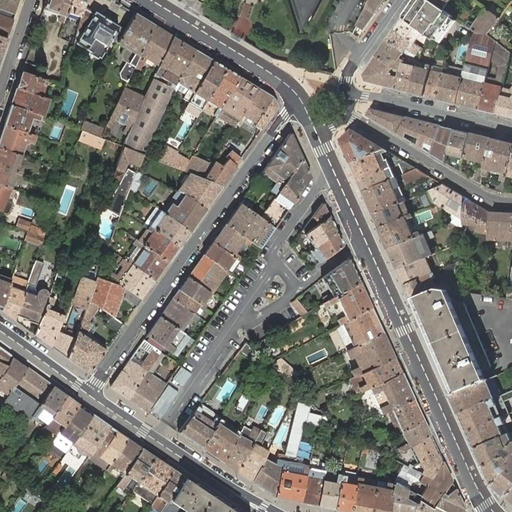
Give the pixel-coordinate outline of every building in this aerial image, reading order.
[(19,0),(0,0),(0,9),(15,14),(19,0)] [(45,0),(43,9),(60,15),(58,21),(63,22),(65,17),(67,12),(69,5),(69,4),(67,3),(68,0),(45,0)] [(68,0),(67,3),(69,4),(69,5),(75,7),(73,14),(80,17),(83,8),(84,2),(85,0),(68,0)] [(299,0),(303,10),(315,11),(320,0),(299,0)] [(385,0),(371,0),(368,7),(376,13),(385,0)] [(429,36),(434,40),(435,38),(443,28),(444,29),(453,16),(445,10),(430,0),(415,0),(403,18),(429,36)] [(430,0),(445,10),(447,7),(451,0),(430,0)] [(75,7),(69,5),(67,12),(73,14),(75,7)] [(376,13),(368,7),(354,34),(359,37),(376,13)] [(80,17),(77,29),(82,32),(78,38),(78,39),(76,43),(91,52),(90,54),(96,58),(97,56),(99,57),(110,39),(116,43),(117,42),(123,32),(117,28),(118,26),(95,12),(93,14),(83,8),(80,17)] [(488,34),(499,20),(500,18),(486,9),(475,24),(470,21),(467,26),(477,32),(488,34)] [(466,11),(462,17),(466,20),(470,14),(466,11)] [(153,25),(134,13),(123,32),(117,42),(125,47),(122,51),(122,52),(122,53),(121,54),(121,55),(122,55),(122,56),(122,57),(122,58),(123,59),(123,60),(124,60),(126,62),(121,71),(122,76),(127,79),(134,67),(139,56),(139,54),(153,25)] [(0,25),(10,29),(13,20),(0,15),(0,25)] [(443,28),(435,38),(439,41),(446,30),(449,32),(458,19),(453,16),(444,29),(443,28)] [(419,38),(426,43),(429,36),(403,18),(395,29),(415,43),(419,38)] [(488,34),(497,41),(504,47),(509,42),(496,31),(502,23),(499,20),(488,34)] [(0,36),(7,38),(10,29),(0,25),(0,36)] [(170,35),(153,25),(139,54),(139,56),(134,67),(141,70),(147,58),(156,64),(159,65),(173,36),(170,35)] [(419,52),(421,54),(423,48),(422,47),(415,43),(395,29),(387,40),(405,52),(408,48),(417,54),(419,52)] [(486,69),(490,70),(497,41),(488,34),(477,32),(474,35),(465,72),(463,78),(483,82),(486,69)] [(122,146),(123,147),(143,154),(149,140),(172,90),(173,89),(157,81),(182,42),(173,36),(159,65),(152,78),(145,92),(144,97),(130,127),(127,135),(122,146)] [(406,57),(408,54),(405,52),(387,40),(377,55),(393,67),(400,72),(404,63),(405,61),(401,58),(403,54),(406,57)] [(486,83),(479,110),(496,113),(503,88),(503,87),(506,76),(504,47),(497,41),(492,61),(499,67),(497,78),(488,76),(486,83)] [(195,50),(182,42),(157,81),(173,89),(174,87),(176,82),(177,79),(195,50)] [(439,44),(435,54),(441,56),(444,46),(439,44)] [(213,61),(195,50),(177,79),(176,82),(188,89),(185,94),(182,98),(189,101),(193,93),(194,92),(213,61)] [(365,81),(396,89),(399,78),(389,75),(389,73),(393,67),(377,55),(363,75),(365,81)] [(226,69),(213,61),(194,92),(193,93),(189,101),(188,103),(201,111),(202,108),(207,101),(210,95),(226,69)] [(25,62),(22,71),(38,76),(41,68),(25,62)] [(396,89),(410,92),(417,66),(417,63),(415,63),(415,65),(404,63),(400,72),(399,78),(396,89)] [(410,92),(424,96),(431,65),(428,64),(428,65),(427,68),(417,66),(410,92)] [(424,96),(437,99),(444,72),(434,70),(435,66),(431,65),(424,96)] [(389,75),(399,78),(400,72),(393,67),(389,73),(389,75)] [(240,77),(226,69),(210,95),(207,101),(217,108),(213,115),(216,116),(221,108),(222,106),(240,77)] [(457,104),(479,110),(486,83),(488,76),(490,70),(486,69),(483,82),(463,78),(457,104)] [(38,76),(22,71),(16,88),(40,96),(44,82),(49,83),(50,80),(45,79),(38,76)] [(437,99),(457,104),(463,78),(465,72),(461,71),(460,77),(452,75),(444,72),(437,99)] [(258,88),(240,77),(222,106),(240,117),(242,114),(258,88)] [(188,89),(176,82),(174,87),(177,89),(185,94),(188,89)] [(123,133),(127,135),(130,127),(144,97),(124,87),(109,118),(106,127),(109,128),(113,119),(126,125),(123,133)] [(40,96),(16,88),(10,104),(39,114),(41,115),(47,98),(41,96),(40,96)] [(272,97),(258,88),(242,114),(240,117),(239,120),(237,123),(240,124),(244,119),(246,116),(256,122),(261,114),(272,97)] [(503,88),(496,113),(511,117),(511,93),(510,96),(507,96),(509,89),(503,88)] [(274,98),(272,97),(261,114),(256,122),(254,125),(261,130),(278,107),(274,98)] [(217,108),(207,101),(202,108),(213,115),(217,108)] [(43,121),(44,116),(41,115),(39,114),(10,104),(3,125),(25,132),(30,118),(37,120),(38,119),(43,121)] [(221,108),(219,111),(237,123),(239,120),(240,117),(222,106),(221,108)] [(367,115),(397,133),(405,117),(371,108),(367,115)] [(256,122),(246,116),(244,119),(254,125),(256,122)] [(424,149),(431,154),(436,140),(442,126),(434,124),(405,117),(397,133),(424,149)] [(82,128),(101,136),(104,129),(84,119),(81,127),(82,128)] [(3,125),(0,135),(0,147),(20,154),(25,140),(32,143),(35,135),(25,132),(3,125)] [(436,140),(431,154),(448,164),(452,144),(456,129),(442,126),(436,140)] [(79,138),(101,147),(102,144),(104,138),(101,136),(82,128),(79,138)] [(465,157),(471,133),(456,129),(452,144),(448,164),(451,166),(454,154),(457,155),(454,167),(461,172),(465,157)] [(351,162),(385,149),(353,130),(341,140),(351,162)] [(473,179),(481,184),(483,176),(485,169),(487,163),(493,138),(471,133),(465,157),(483,162),(481,167),(479,166),(478,166),(477,167),(476,167),(476,168),(473,179)] [(289,134),(261,172),(276,182),(270,190),(276,194),(281,186),(301,157),(290,134),(289,134)] [(102,144),(109,146),(111,141),(104,138),(102,144)] [(499,179),(496,190),(504,193),(505,186),(506,182),(508,175),(510,168),(511,158),(511,142),(493,138),(487,163),(485,169),(483,176),(489,177),(490,172),(491,170),(491,166),(503,169),(502,174),(502,175),(501,180),(499,179)] [(97,159),(116,166),(122,151),(109,146),(102,144),(101,147),(97,159)] [(164,146),(157,160),(170,165),(177,153),(164,146)] [(0,147),(0,166),(19,173),(21,166),(17,165),(20,154),(0,147)] [(116,166),(112,177),(119,179),(121,180),(105,207),(123,207),(130,189),(135,174),(127,169),(123,175),(122,174),(127,159),(139,164),(143,154),(123,147),(122,149),(122,151),(116,166)] [(388,151),(385,149),(351,162),(359,181),(392,167),(388,158),(386,159),(384,153),(388,151)] [(214,161),(212,165),(204,179),(222,185),(236,165),(241,159),(231,151),(226,157),(228,159),(222,166),(214,161)] [(177,153),(170,165),(183,170),(189,161),(177,153)] [(395,155),(388,158),(392,167),(399,164),(405,161),(395,155)] [(192,157),(189,161),(183,170),(190,173),(204,179),(212,165),(192,157)] [(310,176),(301,157),(281,186),(276,194),(273,198),(265,209),(260,217),(275,227),(287,209),(310,176)] [(418,169),(405,161),(399,164),(404,174),(418,169)] [(0,185),(8,188),(9,188),(12,177),(17,179),(19,173),(0,166),(0,185)] [(491,170),(490,172),(502,175),(502,174),(503,169),(491,166),(491,170)] [(392,167),(359,181),(364,191),(397,177),(399,176),(397,173),(395,174),(392,167)] [(429,175),(418,169),(404,174),(408,184),(429,175)] [(142,174),(137,171),(135,174),(130,189),(135,192),(142,174)] [(204,179),(190,173),(178,191),(180,192),(185,194),(206,209),(222,185),(204,179)] [(397,177),(364,191),(374,214),(405,201),(406,200),(405,197),(400,199),(393,183),(398,180),(397,177)] [(405,197),(398,180),(393,183),(400,199),(405,197)] [(454,190),(444,184),(430,191),(435,205),(443,208),(454,190)] [(0,185),(0,210),(1,211),(6,213),(8,212),(10,204),(10,201),(4,200),(8,188),(0,185)] [(463,196),(454,190),(443,208),(453,214),(451,216),(453,220),(452,222),(456,225),(458,227),(462,226),(462,224),(462,219),(463,196)] [(190,231),(206,209),(185,194),(180,192),(171,204),(165,214),(190,231)] [(36,209),(40,198),(30,195),(27,206),(36,209)] [(477,204),(463,196),(462,219),(462,224),(475,226),(477,204)] [(405,201),(374,214),(380,228),(412,214),(417,212),(415,208),(409,211),(405,201)] [(251,242),(260,248),(267,238),(275,227),(260,217),(250,210),(240,203),(225,224),(251,242)] [(255,203),(250,210),(260,217),(265,209),(255,203)] [(328,216),(323,203),(313,215),(312,217),(302,230),(305,233),(304,234),(315,247),(336,231),(328,216)] [(475,232),(474,237),(477,237),(478,233),(480,233),(479,244),(488,244),(489,238),(490,212),(477,204),(475,226),(475,232)] [(144,223),(149,226),(179,247),(190,231),(165,214),(160,210),(155,207),(144,223)] [(511,213),(490,212),(489,238),(493,238),(493,231),(502,232),(502,239),(511,239),(511,213)] [(412,214),(380,228),(389,248),(421,235),(420,231),(413,234),(407,220),(413,217),(412,214)] [(413,234),(420,231),(413,217),(407,220),(413,234)] [(18,219),(16,227),(29,231),(32,223),(18,219)] [(29,231),(38,235),(42,221),(33,219),(32,223),(29,231)] [(249,245),(251,242),(225,224),(212,242),(238,260),(241,257),(235,253),(243,241),(249,245)] [(179,247),(149,226),(147,230),(139,241),(143,244),(145,246),(168,262),(179,247)] [(38,235),(29,231),(25,241),(34,244),(41,246),(44,237),(38,235)] [(315,247),(310,250),(319,262),(323,260),(342,245),(336,231),(315,247)] [(434,237),(431,231),(421,235),(389,248),(397,269),(426,257),(430,256),(428,250),(429,247),(427,242),(428,239),(434,237)] [(139,241),(136,239),(133,244),(137,246),(126,261),(132,265),(154,281),(168,262),(145,246),(143,244),(139,241)] [(235,253),(241,257),(249,245),(243,241),(235,253)] [(227,271),(230,273),(239,261),(238,260),(212,242),(204,254),(227,271)] [(97,243),(95,251),(105,254),(106,252),(108,248),(108,247),(97,243)] [(209,292),(211,294),(227,271),(204,254),(188,277),(209,292)] [(397,269),(405,285),(433,273),(432,270),(428,272),(423,262),(427,260),(426,257),(397,269)] [(126,261),(124,259),(120,264),(124,266),(128,269),(120,280),(116,277),(114,280),(122,286),(124,288),(141,299),(154,281),(132,265),(126,261)] [(333,297),(359,281),(348,259),(332,271),(321,279),(331,294),(323,298),(325,302),(328,300),(333,297)] [(428,272),(432,270),(427,260),(423,262),(428,272)] [(27,320),(38,324),(49,296),(47,295),(48,295),(48,294),(48,293),(48,292),(47,292),(47,291),(46,290),(46,289),(45,289),(44,289),(44,288),(43,288),(42,288),(41,288),(40,288),(40,289),(39,289),(38,290),(38,291),(37,291),(37,292),(35,289),(43,265),(35,262),(24,292),(16,315),(27,319),(27,320)] [(128,269),(124,266),(116,277),(120,280),(128,269)] [(106,274),(100,269),(95,281),(95,282),(88,299),(99,307),(114,317),(123,292),(126,294),(124,298),(136,306),(141,299),(124,288),(122,286),(104,279),(106,274)] [(405,285),(411,299),(417,296),(437,288),(447,289),(459,291),(460,282),(442,281),(442,284),(436,283),(435,284),(433,279),(434,279),(435,276),(434,273),(433,273),(405,285)] [(0,310),(14,320),(16,315),(24,292),(19,290),(23,280),(13,276),(11,279),(9,287),(0,310)] [(73,305),(85,309),(85,308),(88,299),(95,282),(95,281),(84,277),(73,305)] [(179,289),(205,308),(207,305),(205,303),(202,302),(209,292),(188,277),(179,289)] [(0,309),(0,310),(9,287),(11,279),(8,278),(6,282),(0,280),(0,309)] [(371,307),(359,281),(333,297),(328,300),(325,302),(323,303),(332,323),(337,320),(339,324),(342,323),(371,307)] [(454,384),(458,392),(486,380),(483,372),(482,370),(491,366),(464,302),(452,300),(451,299),(447,289),(437,288),(417,296),(420,305),(422,310),(450,375),(454,384)] [(203,310),(205,308),(179,289),(173,298),(194,313),(199,307),(203,310)] [(205,303),(211,294),(209,292),(202,302),(205,303)] [(34,334),(50,346),(55,335),(61,317),(63,314),(49,309),(53,298),(49,296),(38,324),(34,334)] [(160,316),(180,331),(189,319),(195,323),(199,317),(194,313),(173,298),(160,316)] [(73,345),(67,358),(89,373),(106,350),(85,335),(93,324),(90,321),(99,307),(88,299),(85,308),(85,309),(81,320),(78,330),(73,345)] [(382,332),(371,307),(342,323),(354,347),(382,332)] [(114,317),(111,315),(105,324),(118,333),(124,324),(114,317)] [(189,350),(193,345),(195,342),(186,336),(180,331),(160,316),(146,335),(173,354),(181,343),(189,350)] [(55,335),(50,346),(67,358),(73,345),(75,338),(57,330),(55,335)] [(394,357),(382,332),(354,347),(347,350),(349,354),(353,352),(356,350),(363,365),(360,366),(352,370),(354,376),(361,373),(394,357)] [(110,387),(128,399),(154,361),(160,352),(161,352),(143,339),(139,346),(148,353),(139,366),(129,359),(110,387)] [(244,345),(239,351),(250,360),(253,356),(256,359),(258,355),(250,347),(245,343),(244,345)] [(0,376),(12,356),(0,347),(0,376)] [(356,350),(353,352),(360,366),(363,365),(356,350)] [(28,367),(12,356),(0,376),(0,388),(1,389),(0,390),(0,406),(3,402),(6,398),(28,367)] [(401,372),(394,357),(361,373),(354,376),(350,377),(357,393),(362,391),(369,388),(401,372)] [(128,399),(147,411),(166,384),(151,374),(158,364),(154,361),(128,399)] [(278,369),(287,377),(290,374),(293,371),(283,362),(278,369)] [(53,386),(28,367),(6,398),(3,402),(28,420),(31,416),(53,386)] [(413,398),(401,372),(369,388),(371,393),(378,407),(380,413),(388,410),(391,408),(413,398)] [(495,398),(487,379),(486,380),(458,392),(452,394),(460,413),(495,398)] [(66,395),(53,386),(31,416),(34,418),(36,416),(47,423),(66,395)] [(510,413),(505,401),(511,398),(511,390),(495,398),(460,413),(468,432),(503,416),(510,413)] [(79,404),(66,395),(47,423),(44,426),(57,435),(63,427),(79,404)] [(424,420),(413,398),(391,408),(400,426),(396,428),(398,432),(402,430),(424,420)] [(276,497),(300,501),(308,468),(308,466),(297,464),(293,463),(295,457),(290,456),(291,455),(299,419),(303,420),(319,425),(321,415),(308,412),(310,404),(298,402),(292,427),(286,450),(285,454),(285,455),(281,454),(278,453),(276,460),(276,464),(283,465),(280,470),(275,496),(276,497)] [(57,435),(52,442),(66,452),(72,444),(77,437),(93,414),(79,404),(63,427),(57,435)] [(201,447),(219,418),(199,405),(178,432),(201,447)] [(400,426),(391,408),(388,410),(396,428),(400,426)] [(503,416),(468,432),(475,448),(510,433),(511,431),(511,418),(510,413),(503,416)] [(110,427),(93,414),(77,437),(72,444),(76,447),(76,448),(76,449),(76,450),(77,450),(77,451),(77,452),(78,452),(79,453),(80,453),(80,454),(81,454),(82,454),(83,454),(84,454),(85,454),(86,454),(90,456),(110,427)] [(31,416),(28,420),(21,431),(26,435),(34,424),(31,422),(34,418),(31,416)] [(223,421),(219,418),(201,447),(224,462),(238,435),(240,432),(239,432),(241,429),(238,427),(236,430),(232,436),(219,427),(223,421)] [(291,455),(295,457),(303,420),(299,419),(291,455)] [(430,434),(424,420),(402,430),(398,432),(396,433),(402,445),(397,447),(399,452),(405,450),(408,447),(430,434)] [(232,436),(236,430),(223,421),(219,427),(232,436)] [(238,472),(260,429),(253,425),(251,429),(243,425),(241,429),(239,432),(240,432),(238,435),(224,462),(238,472)] [(128,439),(110,427),(90,456),(88,458),(106,470),(128,439)] [(267,433),(260,429),(238,472),(252,481),(261,464),(264,458),(268,451),(260,446),(267,433)] [(267,433),(260,446),(268,451),(274,437),(267,433)] [(511,436),(510,433),(475,448),(483,466),(500,459),(511,444),(511,436)] [(349,440),(334,434),(333,439),(348,443),(349,440)] [(408,447),(417,463),(418,463),(438,452),(430,434),(408,447)] [(142,448),(128,439),(106,470),(109,472),(113,466),(123,472),(120,476),(122,477),(142,448)] [(492,485),(492,486),(507,470),(511,463),(511,444),(500,459),(483,466),(492,485)] [(154,457),(142,448),(122,477),(117,485),(123,489),(125,486),(131,491),(132,490),(154,457)] [(443,461),(438,452),(418,463),(422,469),(420,473),(431,479),(443,461)] [(174,470),(154,457),(132,490),(150,502),(148,505),(150,506),(174,470)] [(273,469),(276,464),(264,458),(261,464),(273,469)] [(308,468),(300,501),(317,505),(322,481),(322,479),(326,465),(310,461),(308,466),(308,468)] [(451,479),(443,461),(431,479),(420,473),(410,468),(407,467),(403,464),(396,477),(394,482),(407,488),(408,489),(411,483),(417,482),(426,486),(426,485),(442,493),(446,495),(455,488),(451,479)] [(422,469),(418,463),(417,463),(412,466),(410,468),(420,473),(422,469)] [(492,486),(505,498),(511,490),(511,463),(507,470),(492,486)] [(252,481),(275,496),(280,470),(283,465),(276,464),(273,469),(261,464),(252,481)] [(317,505),(334,508),(339,483),(341,474),(337,473),(328,471),(329,466),(326,465),(322,479),(322,481),(317,505)] [(356,477),(357,474),(347,472),(348,468),(347,467),(343,466),(341,474),(339,483),(334,508),(350,511),(355,486),(355,484),(356,477)] [(185,478),(174,470),(150,506),(158,511),(161,511),(168,503),(185,478)] [(387,482),(376,480),(376,481),(375,488),(369,511),(388,511),(391,496),(389,495),(390,491),(393,484),(394,482),(396,477),(392,475),(391,479),(388,478),(387,482)] [(350,511),(355,511),(369,511),(375,488),(376,481),(356,477),(355,484),(355,486),(350,511)] [(235,511),(185,478),(168,503),(161,511),(235,511)] [(400,511),(404,498),(407,488),(394,482),(393,484),(390,491),(389,495),(391,496),(388,511),(400,511)] [(463,511),(465,509),(455,488),(446,495),(442,493),(426,485),(426,486),(420,496),(418,500),(432,509),(434,506),(446,511),(463,511)] [(400,511),(411,511),(412,510),(415,504),(404,498),(400,511)] [(411,511),(429,511),(432,509),(418,500),(412,510),(411,511)] [(63,506),(57,502),(53,506),(59,511),(63,506)]
